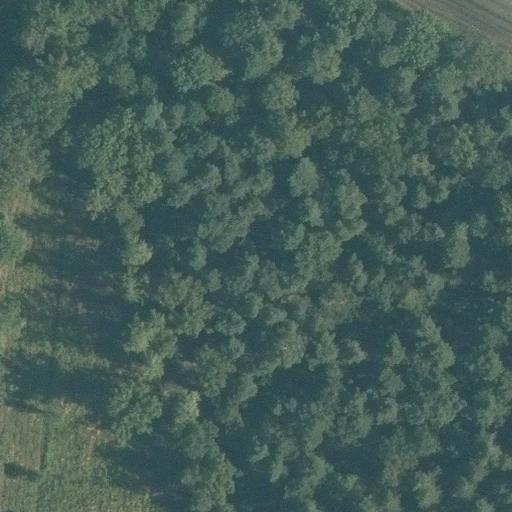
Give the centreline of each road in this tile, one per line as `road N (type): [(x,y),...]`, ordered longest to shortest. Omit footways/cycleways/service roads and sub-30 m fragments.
road 1 (track): [(244,511),(123,150),(112,7)]
road 2 (track): [(511,167),(430,158),(298,111),(112,7)]
road 3 (track): [(511,415),(243,505)]
